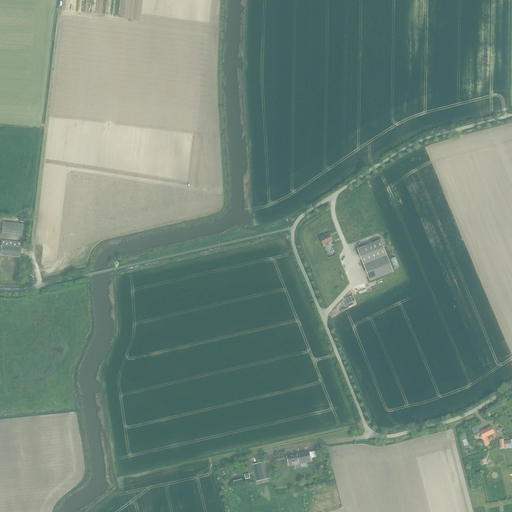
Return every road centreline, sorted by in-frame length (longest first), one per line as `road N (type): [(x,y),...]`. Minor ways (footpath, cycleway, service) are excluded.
road 1 (unclassified): [(511,386),(444,420),(369,435),(292,228),(403,149),(511,117)]
road 2 (track): [(215,458),(364,425)]
